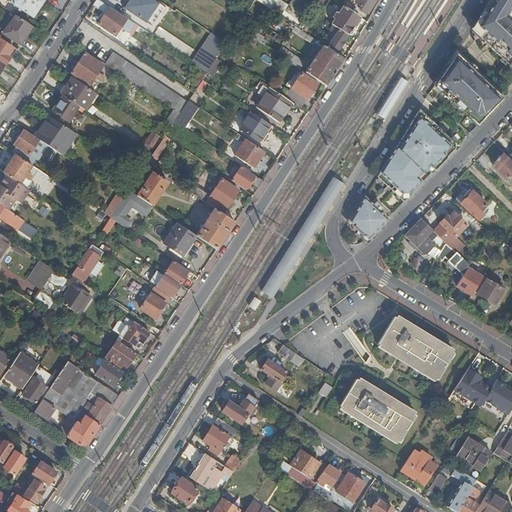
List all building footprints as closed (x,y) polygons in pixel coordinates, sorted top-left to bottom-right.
[(33,17),(43,1),(42,0),(8,0),(10,2),(33,17)] [(123,17),(97,0),(95,0),(92,6),(105,14),(95,28),(113,40),(120,28),(127,33),(133,24),(123,17)] [(159,3),(153,0),(127,0),(122,8),(145,24),(159,3)] [(287,6),(278,0),(254,0),(255,0),(279,17),(287,6)] [(368,13),(375,0),(356,0),(355,3),(360,6),(359,9),(368,13)] [(511,0),(490,0),(482,14),(472,30),(511,66),(511,19),(511,18),(511,0)] [(332,25),(347,35),(359,17),(349,10),(345,7),(343,7),(337,15),(336,14),(333,18),(334,19),(331,24),(332,25)] [(19,43),(31,26),(16,15),(4,33),(19,43)] [(326,48),(335,54),(347,35),(332,25),(329,31),(335,34),(326,48)] [(313,44),(315,41),(305,34),(295,27),(293,31),(313,44)] [(237,28),(228,40),(234,44),(242,31),(237,28)] [(255,39),(254,39),(260,43),(264,38),(255,32),(252,37),(255,39)] [(0,61),(4,64),(10,56),(8,55),(12,48),(0,39),(0,61)] [(131,50),(134,45),(125,39),(122,44),(131,50)] [(304,72),(325,86),(343,59),(335,54),(326,48),(322,46),(304,72)] [(276,54),(297,68),(301,62),(280,48),(276,54)] [(102,66),(84,53),(70,74),(89,86),(94,79),(99,83),(103,77),(97,73),(102,66)] [(113,54),(106,65),(173,110),(179,114),(181,110),(186,103),(113,54)] [(502,99),(456,55),(446,68),(435,84),(451,98),(450,100),(460,109),(461,108),(478,124),(502,99)] [(220,63),(215,59),(210,67),(207,73),(211,76),(220,63)] [(206,73),(202,70),(194,82),(198,85),(201,80),(206,73)] [(290,89),(300,73),(298,71),(287,87),(290,89)] [(290,89),(306,99),(316,83),(300,73),(290,89)] [(385,119),(408,81),(399,76),(376,114),(385,119)] [(95,94),(73,79),(62,95),(78,106),(84,110),(95,94)] [(284,98),(269,89),(256,109),(277,122),(291,103),(284,98)] [(284,98),(291,103),(300,109),(306,99),(290,89),(284,98)] [(78,106),(62,95),(51,111),(67,123),(78,106)] [(179,114),(173,110),(165,122),(171,126),(174,122),(179,114)] [(181,110),(179,114),(174,122),(179,125),(187,114),(181,110)] [(455,149),(457,146),(419,110),(410,125),(396,149),(399,151),(388,169),(385,167),(383,170),(378,178),(388,187),(393,181),(398,186),(393,191),(397,195),(405,202),(423,182),(418,177),(426,168),(430,165),(432,168),(445,155),(447,157),(455,149)] [(258,142),(269,125),(250,113),(239,129),(258,142)] [(51,118),(48,116),(40,129),(43,131),(51,118)] [(43,131),(40,129),(34,138),(39,141),(61,156),(75,134),(51,118),(43,131)] [(34,138),(24,130),(14,145),(19,149),(15,155),(31,166),(35,159),(29,155),(39,141),(34,138)] [(157,137),(151,133),(144,143),(150,147),(157,137)] [(164,136),(162,139),(151,155),(146,163),(151,167),(169,140),(164,136)] [(263,151),(245,139),(234,156),(252,168),(263,151)] [(399,151),(396,149),(385,167),(388,169),(399,151)] [(31,166),(15,155),(2,173),(3,174),(5,175),(19,184),(23,177),(28,180),(30,176),(26,173),(31,166)] [(431,173),(447,157),(445,155),(432,168),(430,165),(426,168),(431,173)] [(511,175),(511,164),(509,166),(503,160),(500,158),(491,167),(505,181),(510,175),(511,177),(511,175)] [(262,181),(240,166),(230,181),(244,190),(249,182),(257,188),(262,181)] [(136,196),(150,206),(166,182),(152,173),(136,196)] [(28,190),(19,184),(5,175),(0,183),(0,204),(8,210),(13,203),(15,200),(20,203),(28,190)] [(260,290),(273,298),(345,184),(332,177),(260,290)] [(213,208),(222,214),(237,190),(221,180),(218,185),(216,183),(214,185),(216,187),(210,196),(194,185),(189,192),(213,208)] [(388,187),(393,191),(398,186),(393,181),(388,187)] [(123,197),(109,218),(114,221),(126,229),(131,222),(123,216),(129,207),(131,207),(144,215),(150,206),(136,196),(128,190),(123,197)] [(462,197),(465,200),(460,206),(477,222),(482,217),(479,214),(485,208),(472,195),(471,193),(470,194),(467,192),(462,197)] [(119,194),(105,215),(109,218),(123,197),(119,194)] [(369,240),(389,219),(380,212),(383,208),(378,204),(375,207),(365,199),(350,223),(354,226),(352,228),(363,237),(365,236),(369,240)] [(13,203),(8,210),(13,213),(18,206),(13,203)] [(0,218),(3,220),(10,225),(17,229),(31,238),(36,231),(22,222),(23,220),(10,212),(9,213),(2,209),(2,208),(0,206),(0,218)] [(195,236),(216,250),(234,222),(222,214),(213,208),(195,236)] [(448,220),(446,219),(432,234),(435,236),(438,240),(444,245),(445,246),(452,239),(453,240),(465,228),(452,216),(448,220)] [(114,221),(109,218),(104,225),(104,226),(109,229),(114,221)] [(432,233),(418,221),(402,237),(416,250),(426,238),(432,233)] [(181,255),(195,236),(176,223),(163,243),(181,255)] [(432,234),(432,233),(426,238),(430,242),(435,236),(432,234)] [(0,254),(9,241),(0,234),(0,254)] [(438,240),(435,236),(430,242),(433,245),(438,240)] [(438,240),(433,245),(440,251),(444,245),(438,240)] [(22,258),(26,252),(14,244),(10,250),(22,258)] [(444,245),(440,251),(435,259),(440,264),(443,260),(453,270),(454,269),(460,275),(463,277),(468,268),(445,246),(444,245)] [(511,253),(511,252),(504,247),(499,254),(508,260),(511,253)] [(99,257),(93,253),(91,256),(88,254),(84,259),(87,261),(86,263),(83,261),(78,267),(81,269),(80,271),(87,276),(99,257)] [(25,281),(39,291),(53,270),(38,261),(25,281)] [(185,275),(187,270),(173,261),(165,273),(180,283),(185,275)] [(113,274),(119,278),(125,269),(119,266),(113,274)] [(39,291),(33,300),(48,310),(55,300),(65,284),(68,280),(53,270),(39,291)] [(169,297),(169,298),(172,294),(173,294),(178,286),(155,271),(149,281),(156,286),(154,288),(169,297)] [(504,291),(486,280),(477,295),(494,307),(504,291)] [(92,295),(73,282),(60,302),(80,314),(92,295)] [(169,297),(154,288),(153,287),(139,308),(155,318),(169,297)] [(37,327),(42,319),(37,315),(32,323),(37,327)] [(435,381),(451,355),(392,319),(376,345),(435,381)] [(141,342),(148,333),(133,322),(129,327),(126,326),(124,326),(119,334),(119,336),(127,341),(126,343),(130,346),(132,344),(138,348),(140,345),(135,342),(137,339),(141,342)] [(33,332),(37,327),(32,323),(28,328),(33,332)] [(78,344),(71,339),(68,345),(74,349),(78,344)] [(116,340),(103,359),(104,360),(119,369),(122,365),(125,367),(134,353),(116,340)] [(275,353),(288,361),(293,353),(286,349),(281,345),(275,353)] [(0,354),(0,370),(1,371),(8,360),(0,354)] [(16,358),(3,377),(22,389),(34,370),(16,358)] [(112,386),(122,372),(119,369),(104,360),(94,374),(97,376),(112,386)] [(258,371),(268,378),(263,385),(279,396),(285,387),(278,382),(284,373),(265,361),(258,371)] [(54,408),(69,418),(75,422),(81,413),(99,424),(118,396),(67,362),(54,382),(49,389),(62,396),(54,408)] [(467,371),(453,392),(479,408),(483,402),(491,390),(474,379),(475,377),(467,371)] [(22,389),(3,377),(2,379),(21,391),(22,389)] [(19,393),(22,395),(33,379),(30,377),(22,389),(21,391),(19,393)] [(33,379),(22,395),(18,401),(20,402),(23,398),(25,400),(27,398),(35,404),(46,388),(33,379)] [(355,380),(338,406),(397,444),(413,417),(355,380)] [(504,387),(496,382),(491,390),(483,402),(507,416),(511,407),(511,394),(503,389),(504,387)] [(331,389),(323,384),(317,394),(324,399),(331,389)] [(42,400),(54,408),(62,396),(49,389),(42,400)] [(245,418),(246,419),(257,403),(246,396),(236,412),(225,405),(220,414),(239,426),(245,418)] [(42,400),(34,412),(47,420),(54,408),(42,400)] [(75,422),(65,436),(78,445),(86,443),(99,424),(81,413),(75,422)] [(69,418),(60,432),(65,436),(75,422),(69,418)] [(214,420),(209,428),(226,439),(229,441),(234,433),(214,420)] [(205,452),(213,458),(226,439),(209,428),(199,443),(208,448),(205,452)] [(499,444),(492,454),(493,454),(499,458),(500,457),(511,463),(511,440),(506,448),(499,444)] [(0,462),(1,463),(11,447),(3,441),(1,444),(0,443),(0,462)] [(467,441),(456,458),(479,472),(489,454),(467,441)] [(256,447),(251,444),(243,456),(248,458),(256,447)] [(422,488),(435,468),(428,463),(427,462),(423,469),(414,463),(419,455),(413,451),(399,472),(422,488)] [(13,475),(24,459),(13,452),(3,468),(13,475)] [(317,466),(299,454),(289,469),(315,485),(327,467),(319,462),(317,466)] [(420,454),(419,455),(414,463),(423,469),(427,462),(428,463),(430,460),(420,454)] [(207,492),(220,475),(227,480),(231,474),(222,468),(202,456),(195,465),(197,466),(192,474),(191,473),(186,479),(207,492)] [(238,463),(229,457),(222,468),(231,474),(238,463)] [(39,461),(31,473),(47,484),(55,472),(39,461)] [(274,468),(285,475),(289,469),(278,462),(274,468)] [(340,475),(327,467),(315,485),(316,486),(323,490),(327,493),(328,493),(330,490),(339,476),(340,475)] [(458,488),(446,508),(453,511),(457,511),(472,488),(475,484),(454,471),(450,479),(457,483),(460,485),(458,488)] [(335,493),(351,504),(364,484),(348,475),(344,480),(335,493)] [(335,493),(344,480),(339,476),(330,490),(335,493)] [(437,476),(428,490),(435,495),(444,480),(437,476)] [(16,486),(13,490),(22,497),(24,495),(34,503),(35,502),(38,504),(42,497),(40,495),(45,487),(34,480),(26,492),(16,486)] [(178,480),(169,495),(186,505),(195,491),(178,480)] [(316,486),(311,493),(318,498),(323,490),(316,486)] [(478,491),(472,488),(457,511),(472,511),(477,506),(471,503),(478,491)] [(327,493),(323,490),(318,498),(322,501),(327,493)] [(505,511),(509,507),(487,493),(476,511),(505,511)] [(26,511),(25,511),(29,505),(16,496),(6,511),(8,511),(26,511)] [(267,511),(266,511),(268,510),(253,500),(244,511),(267,511)] [(318,510),(321,511),(333,511),(336,509),(324,501),(318,510)] [(212,511),(234,511),(220,502),(212,511)] [(392,511),(393,511),(377,502),(369,511),(392,511)]
